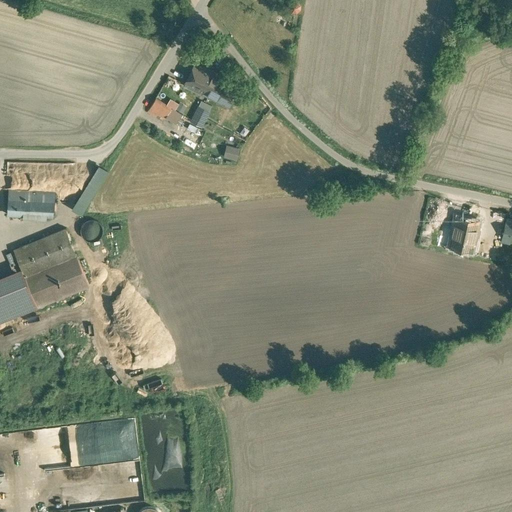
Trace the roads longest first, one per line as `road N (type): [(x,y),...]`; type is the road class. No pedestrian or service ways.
road 1 (unclassified): [(511,203),(347,163),(291,120),(200,10)]
road 2 (unclassified): [(200,10),(110,149),(0,156)]
